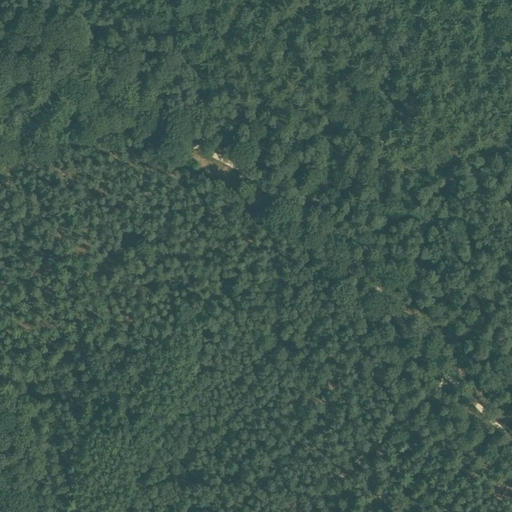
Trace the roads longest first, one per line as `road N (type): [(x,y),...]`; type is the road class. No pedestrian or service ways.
road 1 (track): [(383,294),(307,217),(140,118)]
road 2 (track): [(378,0),(383,294)]
road 3 (track): [(511,144),(382,173),(287,205)]
road 4 (track): [(51,50),(244,0)]
road 5 (track): [(383,294),(511,440)]
